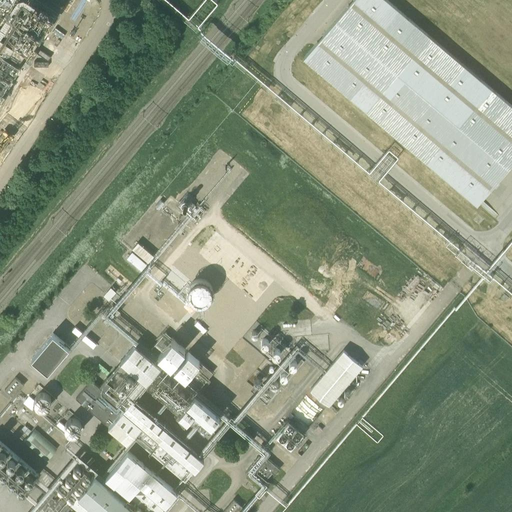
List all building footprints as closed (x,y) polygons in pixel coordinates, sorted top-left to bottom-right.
[(0,0),(0,88),(9,85),(53,7),(40,0),(0,0)] [(511,105),(387,0),(353,0),(306,58),(477,205),(511,163),(511,105)] [(16,93),(29,102),(41,84),(28,76),(16,93)] [(155,206),(159,209),(164,203),(160,199),(155,206)] [(148,262),(154,255),(138,242),(132,248),(148,262)] [(127,258),(139,269),(145,262),(132,251),(127,258)] [(199,307),(212,291),(200,282),(187,298),(199,307)] [(151,348),(171,365),(185,348),(165,332),(151,348)] [(53,333),(32,358),(48,371),(69,346),(53,333)] [(138,368),(150,377),(160,365),(135,344),(121,361),(134,372),(138,368)] [(329,403),(356,371),(363,362),(359,359),(357,361),(343,350),(338,356),(311,387),(329,403)] [(185,377),(199,361),(199,360),(188,351),(174,368),(185,377)] [(185,377),(199,389),(213,372),(199,361),(185,377)] [(187,417),(194,409),(211,424),(220,414),(164,366),(149,384),(187,417)] [(15,377),(5,390),(13,397),(24,385),(15,377)] [(204,458),(167,427),(126,392),(117,403),(115,401),(117,398),(113,395),(111,398),(108,395),(116,386),(107,378),(99,387),(91,380),(76,398),(127,442),(132,436),(184,481),(204,458)] [(34,399),(42,411),(55,402),(47,390),(34,399)] [(62,427),(75,437),(85,425),(73,415),(62,427)] [(293,433),(301,438),(305,432),(289,422),(286,426),(294,431),(293,433)] [(188,438),(199,426),(196,423),(185,435),(188,438)] [(57,449),(34,429),(24,441),(46,461),(57,449)] [(0,437),(0,466),(29,490),(42,473),(0,437)] [(158,511),(177,490),(128,449),(106,475),(130,496),(131,494),(151,511),(158,511)] [(264,481),(272,472),(274,475),(280,469),(277,466),(277,465),(262,452),(249,468),(264,481)] [(95,474),(71,502),(83,511),(127,511),(133,505),(122,496),(95,474)] [(236,511),(242,505),(234,498),(223,511),(224,511),(236,511)]
